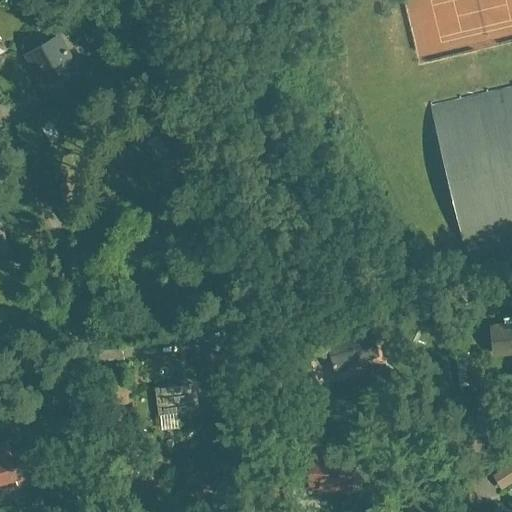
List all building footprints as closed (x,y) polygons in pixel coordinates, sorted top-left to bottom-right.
[(63,39),(32,55),(41,73),(48,70),(54,83),(79,71),(63,39)] [(511,89),(430,109),(465,258),(511,246),(511,89)] [(151,145),(126,159),(138,179),(146,175),(151,183),(168,173),(151,145)] [(5,219),(0,220),(0,251),(13,248),(5,219)] [(174,227),(145,244),(161,271),(190,254),(174,227)] [(345,334),(327,339),(338,379),(363,373),(359,358),(379,353),(370,318),(343,325),(345,334)] [(511,319),(490,322),(493,353),(511,351),(511,319)] [(202,381),(157,385),(158,403),(180,401),(181,412),(204,410),(202,381)] [(11,446),(0,450),(0,478),(15,473),(19,484),(35,478),(28,461),(18,465),(11,446)] [(352,459),(314,458),(313,490),(351,492),(352,459)] [(511,463),(494,476),(502,489),(511,483),(511,463)]
